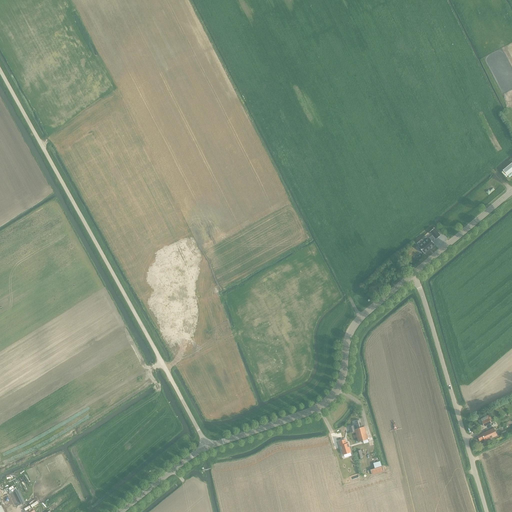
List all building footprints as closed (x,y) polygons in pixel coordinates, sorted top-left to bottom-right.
[(511,162),(503,170),(508,176),(511,172),(511,162)] [(435,229),(430,233),(436,239),(440,236),(435,229)] [(419,246),(418,247),(424,253),(435,244),(432,241),(435,239),(432,236),(430,238),(429,238),(428,239),(426,237),(423,240),(424,242),(419,246)] [(489,418),(482,422),(484,426),(491,423),(489,418)] [(364,444),(369,442),(364,427),(362,427),(360,420),(355,422),(356,425),(349,427),(351,432),(355,431),(356,435),(353,435),(354,438),(357,437),(358,442),(363,441),(364,444)] [(485,441),(497,436),(494,428),(477,436),(480,441),(484,439),(485,441)] [(345,439),(339,441),(343,455),(351,452),(348,443),(346,443),(345,439)] [(382,466),(370,470),(372,475),(383,471),(382,466)]
